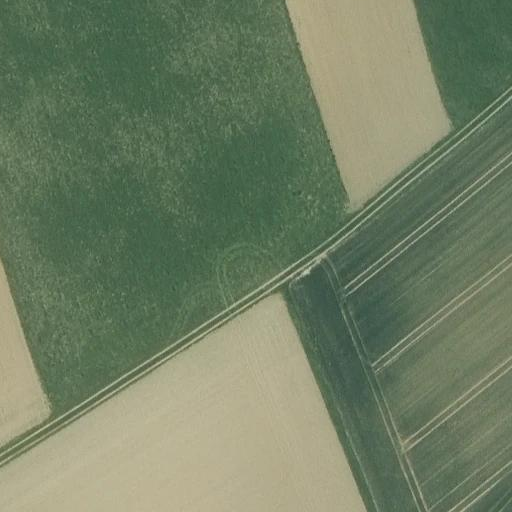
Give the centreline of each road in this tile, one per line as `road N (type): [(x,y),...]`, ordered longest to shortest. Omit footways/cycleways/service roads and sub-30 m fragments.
road 1 (track): [(0,459),(287,275)]
road 2 (track): [(511,75),(287,275)]
road 3 (track): [(370,511),(287,275)]
